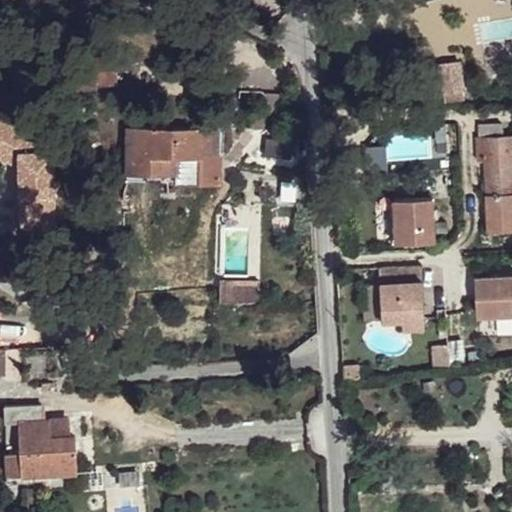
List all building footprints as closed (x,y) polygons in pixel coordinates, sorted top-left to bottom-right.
[(116,53),(74,54),(75,83),(117,81),(116,53)] [(443,90),(462,86),(456,62),(437,66),(443,90)] [(445,100),(464,96),(462,86),(443,90),(445,100)] [(31,154),(30,132),(0,117),(0,162),(17,171),(18,206),(56,205),(54,153),(31,154)] [(481,124),(481,137),(504,136),(503,122),(481,124)] [(128,171),(157,171),(159,127),(129,126),(128,171)] [(157,171),(176,172),(176,154),(175,154),(175,127),(159,127),(157,171)] [(176,154),(204,154),(204,145),(219,144),(219,128),(175,127),(175,154),(176,154)] [(383,131),(385,159),(430,155),(428,128),(383,131)] [(481,137),(479,137),(480,160),(486,160),(490,231),(511,230),(511,135),(504,136),(481,137)] [(204,154),(218,155),(219,144),(204,145),(204,154)] [(203,180),(222,181),(223,155),(218,155),(204,154),(203,180)] [(104,179),(123,180),(123,171),(105,171),(104,179)] [(392,198),(394,242),(432,240),(430,196),(392,198)] [(378,283),(380,318),(399,316),(400,326),(421,325),(420,281),(419,264),(378,267),(378,283)] [(511,276),(475,278),(477,316),(511,314),(511,276)] [(221,282),(220,303),(233,304),(234,288),(234,282),(221,282)] [(380,318),(378,283),(363,283),(364,318),(380,318)] [(260,288),(234,288),(233,304),(250,305),(252,304),(253,304),(254,303),(255,303),(256,302),(257,301),(258,300),(259,299),(259,298),(259,296),(259,295),(260,288)] [(446,366),(446,343),(429,344),(431,368),(446,366)] [(341,369),(341,378),(357,376),(356,362),(341,363),(341,369)] [(20,420),(44,419),(44,403),(6,405),(7,410),(7,420),(20,420)] [(20,420),(23,474),(77,472),(75,435),(74,435),(51,436),(50,421),(50,419),(44,419),(20,420)] [(23,474),(20,420),(7,420),(9,475),(23,474)] [(73,421),(50,421),(51,436),(74,435),(73,421)]
